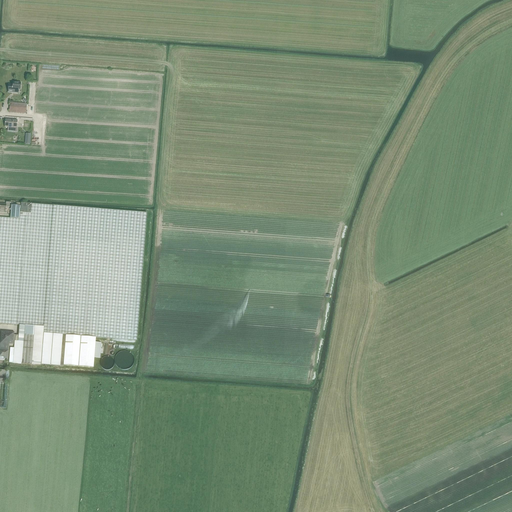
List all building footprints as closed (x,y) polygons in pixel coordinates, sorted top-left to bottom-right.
[(8,84),(8,92),(18,93),(18,90),(20,90),(21,82),(13,82),(13,85),(8,84)] [(10,102),(9,113),(26,114),(27,103),(10,102)] [(6,120),(6,128),(16,128),(17,121),(6,120)] [(0,204),(0,212),(5,213),(6,207),(9,207),(11,207),(11,203),(6,202),(6,205),(0,204)] [(14,335),(13,341),(15,341),(14,363),(41,365),(41,366),(45,366),(45,365),(74,368),(84,368),(87,368),(93,369),(96,337),(137,341),(149,220),(150,214),(31,204),(21,203),(20,219),(19,219),(10,218),(0,217),(0,323),(19,325),(18,335),(14,335)] [(11,206),(10,218),(19,219),(20,207),(11,206)] [(0,348),(0,347),(0,356),(4,357),(4,358),(7,359),(7,358),(8,345),(12,346),(13,341),(14,335),(14,333),(1,331),(0,348)] [(133,360),(132,358),(132,356),(131,355),(130,353),(129,352),(127,351),(126,351),(123,350),(122,350),(120,351),(118,352),(117,353),(115,354),(115,356),(114,358),(114,360),(114,361),(114,363),(115,365),(116,366),(118,367),(119,368),(121,369),(123,369),(125,369),(126,369),(128,368),(129,367),(131,365),(132,364),(132,362),(133,360)] [(113,363),(113,361),(113,360),(112,359),(111,357),(110,357),(109,356),(106,355),(105,356),(104,356),(102,357),(101,357),(100,358),(99,360),(99,361),(99,362),(99,364),(99,365),(100,366),(101,367),(101,368),(103,369),(105,370),(107,370),(108,369),(110,369),(111,368),(112,367),(112,365),(113,364),(113,363)]
